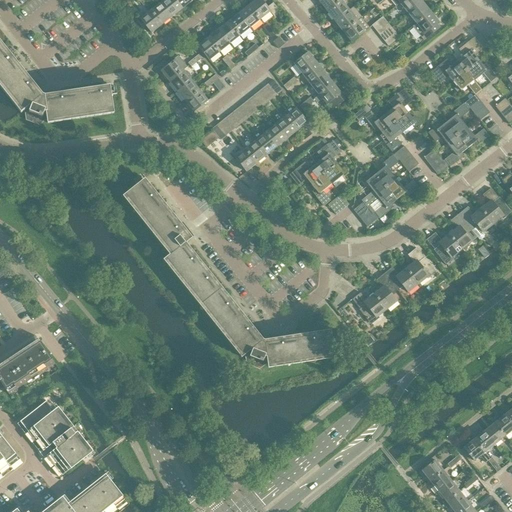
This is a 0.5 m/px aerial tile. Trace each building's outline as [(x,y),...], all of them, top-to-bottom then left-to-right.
[(174,0),(163,0),(160,3),(172,17),(182,9),(174,0)] [(191,0),(174,0),(182,9),(192,1),(191,0)] [(260,0),(255,0),(249,6),(260,20),(270,12),(274,17),(280,13),(273,3),(267,8),(260,0)] [(320,0),(318,2),(327,12),(341,1),(340,0),(320,0)] [(404,0),(400,4),(408,14),(422,2),(420,0),(404,0)] [(327,12),(335,22),(349,11),(341,1),(327,12)] [(408,14),(416,24),(430,12),(422,2),(408,14)] [(160,3),(150,11),(162,25),(172,17),(160,3)] [(249,6),(238,14),(250,28),(260,20),(249,6)] [(335,22),(343,33),(361,18),(353,8),(349,11),(335,22)] [(162,25),(150,11),(140,19),(151,34),(162,25)] [(430,12),(416,24),(412,27),(423,41),(440,28),(437,25),(439,23),(430,12)] [(238,14),(228,22),(240,37),(250,28),(238,14)] [(371,26),(375,31),(386,22),(382,17),(371,26)] [(361,18),(343,33),(351,43),(370,28),(361,18)] [(228,22),(218,30),(230,45),(240,37),(228,22)] [(375,31),(380,36),(391,28),(386,22),(375,31)] [(263,28),(267,33),(271,30),(267,24),(263,28)] [(380,36),(384,42),(395,33),(391,28),(380,36)] [(218,30),(208,38),(219,53),(230,45),(218,30)] [(271,30),(267,33),(271,38),(275,35),(271,30)] [(395,33),(384,42),(388,47),(399,38),(395,33)] [(464,56),(458,61),(466,71),(479,61),(474,56),(488,45),(479,34),(459,50),(464,56)] [(219,53),(208,38),(198,47),(209,61),(219,53)] [(284,45),(278,38),(273,42),(278,49),(284,45)] [(114,114),(109,86),(44,96),(42,96),(0,42),(0,87),(20,114),(23,111),(25,113),(26,120),(39,125),(44,121),(47,120),(47,124),(114,114)] [(255,45),(250,49),(253,53),(258,49),(255,45)] [(253,53),(250,49),(244,53),(248,57),(253,53)] [(293,64),(302,75),(316,63),(308,52),(293,64)] [(199,55),(193,59),(196,63),(202,59),(199,55)] [(160,71),(169,82),(183,70),(188,67),(179,56),(160,71)] [(222,60),(226,65),(230,62),(226,57),(222,60)] [(196,63),(193,59),(188,63),(191,67),(196,63)] [(448,77),(453,82),(466,71),(458,61),(451,66),(446,60),(431,72),(440,83),(448,77)] [(479,61),(466,71),(474,81),(483,74),(486,78),(490,83),(496,78),(496,76),(486,65),(484,67),(479,61)] [(230,62),(226,65),(231,71),(235,68),(230,62)] [(302,75),(310,85),(324,73),(316,63),(302,75)] [(169,82),(177,92),(191,80),(190,79),(191,77),(190,76),(190,74),(189,73),(187,72),(185,71),(184,71),(183,70),(169,82)] [(466,71),(453,82),(458,88),(455,90),(458,94),(467,86),(472,93),(474,91),(476,94),(481,90),(474,81),(466,71)] [(310,85),(318,95),(332,83),(324,73),(310,85)] [(215,75),(210,79),(213,83),(218,79),(215,75)] [(294,78),(288,82),(292,86),(297,81),(294,78)] [(213,83),(210,79),(204,84),(207,88),(213,83)] [(177,92),(185,102),(199,91),(191,80),(177,92)] [(273,80),(268,84),(277,95),(282,91),(273,80)] [(292,86),(288,82),(283,86),(286,90),(292,86)] [(326,105),(328,104),(333,110),(350,96),(345,90),(341,94),(332,83),(318,95),(326,105)] [(268,84),(263,89),(271,100),(277,95),(268,84)] [(263,89),(257,93),(266,104),(271,100),(263,89)] [(393,108),(387,113),(395,123),(408,113),(404,108),(412,101),(403,90),(388,102),(393,108)] [(199,91),(185,102),(193,113),(208,101),(199,91)] [(257,93),(253,97),(261,108),(266,104),(257,93)] [(475,95),(463,105),(468,110),(469,109),(480,101),(475,95)] [(253,97),(248,101),(257,111),(261,108),(253,97)] [(310,98),(305,102),(308,106),(313,102),(310,98)] [(495,107),(500,113),(510,105),(505,99),(495,107)] [(248,101),(242,105),(251,116),(257,111),(248,101)] [(480,101),(469,109),(470,109),(474,115),(484,107),(480,101)] [(308,106),(305,102),(299,107),(302,110),(308,106)] [(242,105),(237,109),(246,120),(251,116),(242,105)] [(452,118),(446,123),(457,136),(467,128),(459,119),(469,111),(468,110),(470,109),(469,109),(468,110),(463,105),(450,115),(452,118)] [(500,113),(504,118),(511,111),(511,107),(510,105),(500,113)] [(376,127),(381,134),(395,123),(387,113),(377,120),(366,106),(354,116),(359,122),(364,118),(373,130),(376,127)] [(484,107),(474,115),(479,121),(490,113),(484,107)] [(296,108),(285,117),(297,131),(307,123),(296,108)] [(237,109),(232,113),(241,124),(246,120),(237,109)] [(232,113),(228,117),(236,128),(241,124),(232,113)] [(408,113),(395,123),(402,133),(411,126),(415,130),(422,125),(416,117),(413,120),(408,113)] [(228,117),(222,121),(231,132),(236,128),(228,117)] [(285,117),(275,125),(287,139),(297,131),(285,117)] [(222,121),(217,126),(225,137),(231,132),(222,121)] [(395,123),(381,134),(386,140),(383,142),(392,153),(402,145),(396,138),(402,133),(395,123)] [(435,128),(428,133),(435,142),(442,137),(447,144),(457,136),(446,123),(440,128),(438,125),(434,128),(435,128)] [(275,125),(265,133),(276,148),(287,139),(275,125)] [(225,137),(217,126),(212,130),(221,140),(225,137)] [(467,128),(457,136),(467,149),(472,145),(475,147),(476,147),(489,136),(483,130),(474,137),(467,128)] [(265,133),(255,141),(266,156),(276,148),(265,133)] [(207,136),(200,141),(206,148),(213,142),(207,136)] [(454,153),(445,160),(449,166),(450,167),(463,157),(461,154),(467,149),(457,136),(447,144),(454,153)] [(255,141),(245,149),(256,164),(266,156),(255,141)] [(322,159),(316,164),(324,174),(337,164),(333,159),(341,152),(332,141),(317,153),(322,159)] [(404,147),(392,156),(397,162),(398,160),(408,152),(404,147)] [(245,149),(234,158),(246,172),(256,164),(245,149)] [(424,158),(429,165),(439,157),(434,150),(424,158)] [(408,152),(398,160),(399,161),(403,167),(413,158),(408,152)] [(382,170),(375,175),(386,188),(396,180),(388,171),(398,163),(397,162),(399,161),(398,160),(397,162),(392,156),(379,167),(382,170)] [(429,165),(433,170),(443,162),(439,157),(429,165)] [(413,158),(403,167),(408,173),(419,165),(413,158)] [(443,162),(433,170),(437,175),(449,166),(445,160),(443,162)] [(307,180),(311,185),(324,174),(316,164),(310,169),(304,163),(289,175),(298,186),(307,180)] [(337,164),(324,174),(332,184),(348,171),(345,168),(342,170),(337,164)] [(324,174),(311,185),(316,191),(313,193),(323,206),(330,201),(322,192),(332,184),(324,174)] [(511,176),(510,174),(501,180),(511,193),(511,176)] [(373,192),(361,201),(363,203),(363,202),(365,205),(376,196),(386,188),(375,175),(369,180),(367,177),(363,180),(373,192)] [(396,180),(386,188),(396,201),(403,196),(405,198),(409,196),(418,188),(412,181),(403,189),(398,182),(400,180),(398,178),(396,180)] [(192,238),(145,179),(137,185),(122,197),(169,255),(163,260),(241,358),(244,356),(245,357),(246,365),(259,370),(265,365),(267,365),(268,368),(334,358),(331,340),(330,330),(297,335),(264,340),(263,340),(186,243),(192,238)] [(390,206),(396,201),(386,188),(376,196),(365,205),(369,209),(372,214),(374,212),(379,218),(378,218),(379,219),(392,209),(390,206)] [(488,203),(481,210),(493,225),(508,212),(511,216),(491,189),(482,196),(488,203)] [(341,195),(334,200),(342,210),(349,205),(341,195)] [(342,210),(334,200),(328,205),(336,215),(342,210)] [(363,203),(353,211),(358,217),(369,209),(365,205),(363,202),(363,203)] [(467,208),(458,214),(472,231),(478,239),(481,240),(483,238),(484,235),(482,233),(493,225),(481,210),(473,216),(467,208)] [(369,209),(358,217),(362,222),(372,214),(369,209)] [(372,214),(362,222),(367,228),(378,218),(379,218),(374,212),(372,214)] [(456,229),(449,235),(461,250),(471,242),(466,235),(472,231),(458,214),(450,221),(456,229)] [(461,250),(449,235),(441,241),(435,233),(426,240),(448,267),(445,263),(461,250)] [(413,263),(406,269),(418,284),(433,272),(437,276),(437,275),(416,249),(407,255),(413,263)] [(392,268),(384,274),(397,291),(402,286),(407,293),(418,284),(406,269),(398,275),(392,268)] [(382,289),(374,295),(386,310),(396,302),(391,295),(397,291),(384,274),(375,281),(382,289)] [(386,310),(374,295),(366,301),(360,293),(351,300),(373,327),(373,326),(370,322),(386,310)] [(0,381),(4,387),(9,395),(10,394),(9,391),(21,383),(23,385),(25,384),(24,381),(36,373),(38,375),(40,374),(39,371),(51,363),(53,365),(55,364),(38,339),(30,345),(29,343),(14,353),(15,355),(0,365),(0,364),(0,381)] [(59,477),(59,478),(91,453),(75,434),(71,429),(56,409),(53,411),(46,402),(17,424),(18,425),(19,424),(41,452),(40,452),(45,459),(46,458),(60,476),(59,477)] [(497,417),(492,421),(505,437),(511,431),(511,424),(504,415),(499,419),(497,417)] [(489,427),(484,432),(495,445),(505,437),(492,421),(488,425),(489,427)] [(477,433),(472,437),(485,453),(495,445),(484,432),(479,436),(477,433)] [(0,473),(18,459),(19,460),(20,460),(0,434),(0,473)] [(469,444),(464,448),(474,462),(480,457),(486,464),(488,462),(490,460),(485,453),(472,437),(467,441),(469,444)] [(458,455),(453,460),(456,464),(462,459),(458,455)] [(490,460),(488,462),(493,467),(496,464),(492,459),(490,460)] [(456,464),(453,460),(447,465),(450,468),(456,464)] [(424,479),(428,484),(443,471),(435,461),(421,471),(426,477),(424,479)] [(496,464),(493,467),(497,473),(501,470),(496,464)] [(434,487),(438,492),(451,481),(443,471),(428,484),(432,489),(434,487)] [(64,499),(46,511),(27,511),(28,511),(27,511),(18,511),(17,511),(117,511),(127,504),(128,505),(129,504),(107,476),(69,506),(64,499)] [(475,476),(469,481),(472,484),(478,480),(475,476)] [(440,499),(444,504),(459,492),(451,481),(438,492),(442,497),(440,499)] [(472,484),(469,481),(463,485),(467,489),(472,484)] [(450,507),(453,511),(454,511),(468,502),(459,492),(444,504),(448,509),(450,507)] [(491,496),(485,501),(488,505),(494,500),(491,496)] [(488,505),(485,501),(480,506),(483,509),(488,505)] [(475,511),(476,511),(468,502),(454,511),(475,511)]
